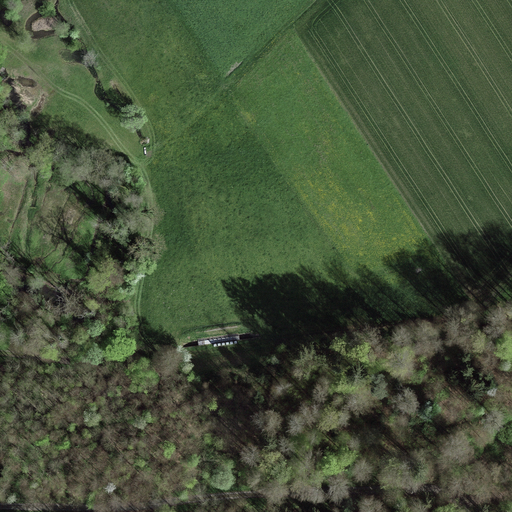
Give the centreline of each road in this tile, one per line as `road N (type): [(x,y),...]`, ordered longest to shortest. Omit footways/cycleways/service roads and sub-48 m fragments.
road 1 (track): [(457,498),(425,481),(109,507),(0,504)]
road 2 (track): [(511,268),(471,307),(311,340),(176,351)]
road 3 (track): [(316,0),(131,179)]
road 4 (track): [(0,351),(73,360),(176,351)]
